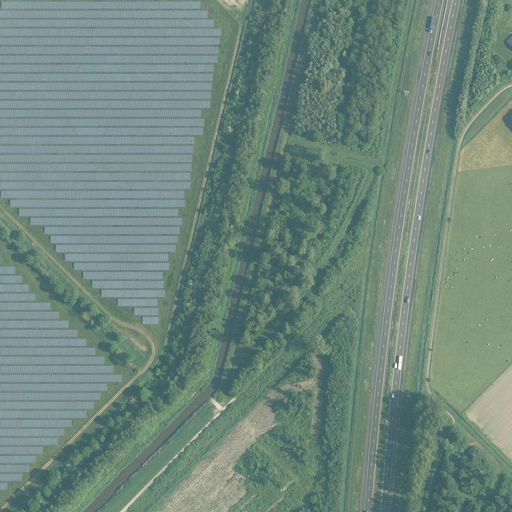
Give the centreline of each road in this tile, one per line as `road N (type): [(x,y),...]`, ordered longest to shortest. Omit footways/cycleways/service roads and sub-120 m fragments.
road 1 (motorway): [(385,511),(407,289),(457,0)]
road 2 (motorway): [(438,0),(393,256),(366,511)]
road 3 (track): [(450,419),(497,474),(490,494),(467,497),(454,476),(459,458)]
